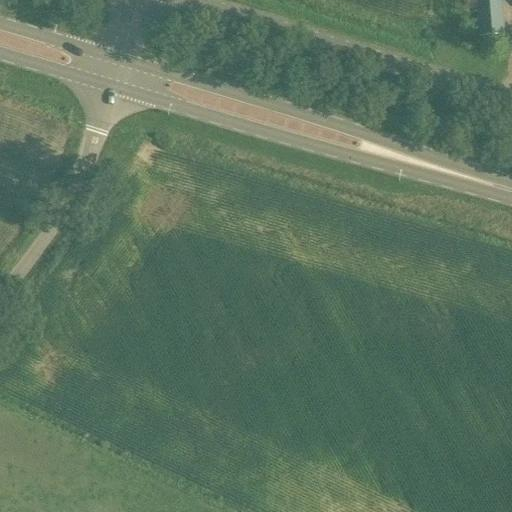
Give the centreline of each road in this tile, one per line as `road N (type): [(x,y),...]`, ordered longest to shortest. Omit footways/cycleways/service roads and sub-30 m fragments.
road 1 (secondary): [(511,192),(116,71)]
road 2 (unclassified): [(511,103),(177,0)]
road 3 (unclassified): [(0,300),(53,229),(89,161),(116,71)]
road 4 (secondary): [(116,71),(0,36)]
